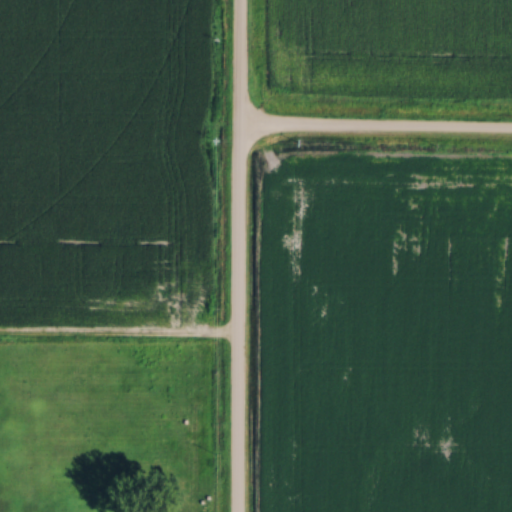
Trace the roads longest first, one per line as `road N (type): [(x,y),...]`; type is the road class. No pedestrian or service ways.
road 1 (residential): [(243,511),(243,0)]
road 2 (residential): [(511,131),(244,131)]
